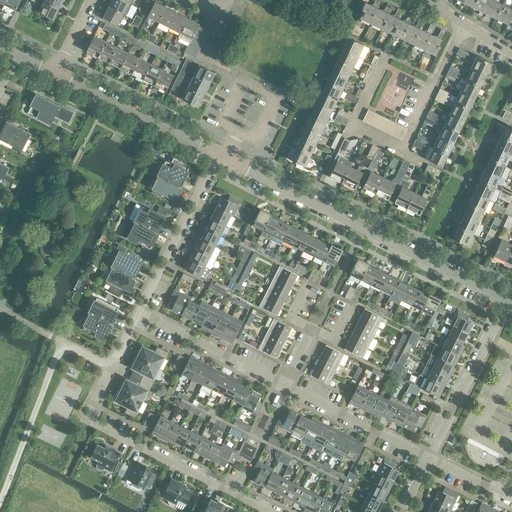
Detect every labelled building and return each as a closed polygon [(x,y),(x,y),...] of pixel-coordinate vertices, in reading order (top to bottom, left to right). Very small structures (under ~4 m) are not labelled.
[(13,15),(20,0),(6,0),(2,9),(13,15)] [(59,8),(63,0),(45,0),(45,1),(59,8)] [(124,13),(129,2),(123,0),(112,0),(109,6),(124,13)] [(369,24),(377,8),(380,0),(375,0),(373,6),(365,2),(361,11),(363,12),(360,18),(358,18),(355,25),(362,29),(365,22),(369,24)] [(473,8),(477,0),(463,0),(462,3),(473,8)] [(477,0),(473,8),(484,14),(490,0),(477,0)] [(495,19),(502,5),(492,0),(490,0),(484,14),(495,19)] [(53,19),(59,8),(45,1),(39,12),(53,19)] [(159,22),(166,7),(155,2),(148,16),(159,22)] [(379,29),(387,13),(391,5),(387,3),(383,11),(377,8),(369,24),(379,29)] [(507,25),(511,13),(511,9),(502,5),(495,19),(507,25)] [(118,25),(124,13),(109,6),(104,17),(118,25)] [(170,27),(177,13),(166,7),(159,22),(170,27)] [(398,18),(402,10),(398,8),(394,16),(387,13),(379,29),(391,34),(398,18)] [(181,33),(188,18),(177,13),(170,27),(181,33)] [(409,23),(413,16),(409,14),(405,21),(398,18),(391,34),(401,39),(409,23)] [(193,37),(195,32),(198,26),(199,24),(188,18),(181,33),(179,37),(190,43),(193,37)] [(420,29),(423,21),(419,19),(416,27),(409,23),(401,39),(412,45),(420,29)] [(111,32),(113,27),(106,23),(103,28),(111,32)] [(423,50),(431,34),(435,26),(430,24),(427,32),(420,29),(412,45),(423,50)] [(206,38),(209,32),(198,26),(195,32),(206,38)] [(118,36),(121,31),(113,27),(111,32),(118,36)] [(438,46),(445,31),(441,29),(438,37),(431,34),(423,50),(436,56),(440,47),(438,46)] [(203,43),(206,38),(195,32),(193,37),(203,43)] [(133,43),(136,38),(128,35),(126,39),(133,43)] [(98,57),(106,41),(94,36),(87,51),(98,57)] [(200,48),(203,43),(193,37),(190,43),(200,48)] [(141,47),(143,42),(136,38),(133,43),(141,47)] [(358,57),(364,46),(348,38),(342,50),(358,57)] [(109,63),(117,47),(106,41),(98,57),(109,63)] [(198,54),(200,48),(190,43),(187,48),(198,54)] [(156,54),(158,50),(151,46),(149,51),(156,54)] [(120,68),(128,52),(117,47),(109,63),(120,68)] [(195,59),(198,54),(187,48),(185,54),(195,59)] [(467,60),(470,54),(459,49),(456,55),(467,60)] [(163,58),(166,53),(158,50),(156,54),(163,58)] [(353,68),(358,57),(342,50),(337,61),(353,68)] [(132,74),(140,58),(128,52),(120,68),(132,74)] [(179,66),(181,61),(173,57),(171,62),(179,66)] [(486,76),(492,64),(476,57),(471,69),(486,76)] [(143,79),(151,64),(140,58),(132,74),(143,79)] [(186,74),(192,62),(187,60),(181,71),(186,74)] [(348,79),(353,68),(337,61),(332,72),(348,79)] [(154,85),(162,69),(151,64),(143,79),(154,85)] [(209,85),(215,74),(199,66),(193,78),(209,85)] [(459,77),(462,71),(451,66),(448,71),(459,77)] [(166,91),(174,75),(162,69),(154,85),(166,91)] [(480,87),(486,76),(471,69),(465,80),(480,87)] [(180,85),(186,74),(181,71),(175,83),(180,85)] [(456,82),(459,77),(448,71),(445,77),(456,82)] [(342,90),(348,79),(332,72),(327,83),(342,90)] [(203,97),(209,85),(193,78),(188,89),(203,97)] [(475,99),(480,87),(465,80),(460,91),(475,99)] [(176,92),(180,85),(175,83),(172,90),(176,92)] [(337,101),(342,90),(327,83),(321,94),(337,101)] [(457,97),(451,94),(440,88),(437,94),(470,110),(475,99),(460,91),(457,97)] [(198,108),(203,97),(188,89),(182,100),(198,108)] [(359,98),(355,96),(347,92),(344,99),(356,104),(359,98)] [(75,112),(60,105),(38,94),(29,112),(51,123),(55,115),(70,122),(75,112)] [(332,112),(337,101),(321,94),(316,105),(332,112)] [(464,121),(470,110),(437,94),(434,100),(452,108),(449,114),(464,121)] [(327,123),(332,112),(316,105),(311,116),(327,123)] [(347,114),(339,110),(337,114),(348,120),(352,113),(348,111),(347,114)] [(368,124),(374,113),(368,110),(363,121),(368,124)] [(437,122),(440,117),(429,111),(426,117),(437,122)] [(374,127),(379,116),(374,113),(368,124),(374,127)] [(345,126),(348,120),(337,114),(334,121),(345,126)] [(459,133),(464,121),(449,114),(443,125),(459,133)] [(321,134),(327,123),(311,116),(305,127),(321,134)] [(380,129),(385,118),(379,116),(374,127),(380,129)] [(435,128),(437,122),(426,117),(423,122),(435,128)] [(385,132),(390,121),(385,118),(380,129),(385,132)] [(8,123),(0,139),(22,149),(22,150),(30,134),(31,134),(7,121),(7,122),(8,123)] [(391,135),(396,124),(393,122),(390,121),(385,132),(391,135)] [(396,137),(402,126),(396,124),(391,135),(396,137)] [(453,144),(459,133),(443,125),(438,137),(453,144)] [(511,141),(511,127),(507,125),(501,137),(511,141)] [(402,140),(407,129),(402,126),(396,137),(402,140)] [(316,145),(321,134),(305,127),(300,138),(316,145)] [(426,145),(429,140),(418,134),(415,140),(426,145)] [(448,155),(453,144),(438,137),(433,148),(448,155)] [(511,155),(511,152),(511,141),(501,137),(496,148),(511,155)] [(311,156),(316,145),(300,138),(295,149),(311,156)] [(344,154),(350,141),(344,139),(338,151),(344,154)] [(424,151),(426,145),(415,140),(413,145),(424,151)] [(372,161),(378,148),(372,145),(366,158),(372,161)] [(375,194),(383,178),(373,173),(383,151),(378,148),(372,161),(368,169),(365,175),(368,176),(363,188),(375,194)] [(442,167),(448,155),(433,148),(427,160),(442,167)] [(505,166),(511,155),(496,148),(490,159),(505,166)] [(305,168),(311,156),(295,149),(289,160),(295,162),(294,163),(297,165),(297,164),(305,168)] [(190,166),(174,158),(171,164),(166,162),(158,177),(156,176),(159,178),(179,187),(190,166)] [(500,178),(505,166),(490,159),(485,171),(500,178)] [(342,183),(349,167),(337,161),(329,177),(342,183)] [(397,190),(410,163),(404,161),(393,183),(383,178),(375,194),(388,200),(393,188),(397,190)] [(407,209),(414,193),(407,189),(410,183),(407,181),(415,166),(410,163),(397,190),(400,191),(394,203),(407,209)] [(365,175),(368,169),(359,164),(356,171),(349,167),(342,183),(354,189),(362,173),(365,175)] [(438,176),(440,171),(428,165),(425,170),(438,176)] [(495,189),(500,178),(485,171),(479,182),(495,189)] [(182,189),(179,187),(159,178),(151,193),(173,204),(180,189),(182,190),(182,189)] [(489,200),(495,189),(479,182),(474,193),(489,200)] [(427,199),(433,187),(427,185),(422,196),(414,193),(407,209),(419,215),(427,199)] [(511,197),(511,190),(503,186),(501,192),(511,197)] [(509,203),(511,197),(501,192),(498,197),(509,203)] [(484,212),(489,200),(474,193),(468,205),(484,212)] [(241,201),(230,196),(227,201),(221,198),(216,208),(231,215),(230,216),(233,217),(241,201)] [(504,214),(506,209),(495,203),(492,209),(504,214)] [(478,223),(484,212),(468,205),(463,216),(478,223)] [(133,221),(133,222),(136,224),(157,233),(164,218),(162,217),(157,214),(143,207),(135,222),(133,221)] [(226,226),(230,216),(231,215),(216,208),(211,218),(226,226)] [(263,231),(271,216),(271,215),(260,209),(255,220),(251,219),(243,235),(247,236),(252,225),(263,231)] [(273,236),(280,221),(271,216),(263,231),(260,236),(270,241),(273,236)] [(473,234),(478,223),(463,216),(458,227),(473,234)] [(509,230),(511,222),(511,217),(508,216),(503,227),(509,230)] [(498,226),(501,220),(495,217),(492,223),(498,226)] [(221,236),(226,226),(211,218),(206,228),(221,236)] [(283,241),(290,226),(280,221),(273,236),(283,241)] [(136,224),(129,239),(150,249),(158,234),(159,235),(160,235),(157,233),(136,224)] [(293,246),(300,231),(290,226),(283,241),(293,246)] [(215,246),(221,236),(206,228),(203,227),(198,237),(215,246)] [(467,246),(473,234),(458,227),(452,239),(467,246)] [(303,251),(310,236),(300,231),(293,246),(303,251)] [(490,243),(493,237),(487,234),(484,240),(490,243)] [(313,256),(320,241),(310,236),(303,251),(313,256)] [(210,256),(215,246),(198,237),(193,248),(210,256)] [(488,248),(490,243),(484,240),(481,245),(488,248)] [(505,262),(511,246),(511,245),(501,240),(493,256),(505,262)] [(323,261),(330,246),(320,241),(313,256),(323,261)] [(111,267),(113,269),(134,278),(141,263),(140,262),(142,257),(119,245),(116,251),(120,253),(112,267),(111,267)] [(264,254),(266,250),(256,245),(254,249),(264,254)] [(334,266),(342,250),(331,245),(330,246),(323,261),(334,266)] [(205,266),(210,256),(193,248),(188,258),(205,266)] [(274,259),(276,255),(266,250),(264,254),(274,259)] [(252,265),(258,254),(254,252),(248,263),(252,265)] [(210,269),(205,266),(188,258),(182,268),(204,279),(210,269)] [(361,280),(368,265),(369,264),(358,258),(350,274),(361,280)] [(241,271),(246,261),(242,259),(237,269),(241,271)] [(247,275),(252,265),(248,263),(243,273),(247,275)] [(304,274),(307,268),(297,263),(294,269),(304,274)] [(371,285),(378,270),(368,265),(361,280),(371,285)] [(293,285),(298,275),(280,266),(274,276),(293,285)] [(313,282),(319,271),(313,268),(307,279),(313,282)] [(113,269),(106,284),(111,287),(108,292),(119,298),(120,297),(119,297),(122,292),(127,295),(135,280),(136,280),(137,280),(134,278),(113,269)] [(235,282),(241,271),(237,269),(232,280),(235,282)] [(381,290),(388,275),(378,270),(371,285),(381,290)] [(319,285),(325,273),(319,271),(313,282),(319,285)] [(192,284),(195,279),(183,273),(180,279),(192,284)] [(242,285),(247,275),(243,273),(238,284),(242,285)] [(391,295),(398,280),(388,275),(381,290),(391,295)] [(288,295),(293,285),(274,276),(269,286),(288,295)] [(232,293),(234,288),(233,287),(235,282),(232,280),(226,290),(227,290),(232,293)] [(401,300),(408,285),(398,280),(391,295),(401,300)] [(218,292),(220,287),(211,282),(208,288),(218,292)] [(411,305),(418,290),(408,285),(401,300),(411,305)] [(283,306),(288,295),(269,286),(264,297),(283,306)] [(350,301),(356,289),(350,286),(344,298),(350,301)] [(227,290),(226,290),(220,287),(218,292),(224,295),(227,290)] [(355,303),(361,292),(356,289),(350,301),(355,303)] [(189,301),(191,298),(175,290),(169,301),(174,304),(172,310),(181,315),(189,300),(189,301)] [(421,310),(428,295),(418,290),(411,305),(421,310)] [(421,310),(432,315),(436,308),(440,299),(429,294),(428,295),(421,310)] [(277,316),(283,306),(264,297),(259,307),(277,316)] [(111,324),(119,309),(97,298),(90,313),(88,312),(88,313),(91,314),(111,324)] [(199,305),(189,301),(189,300),(181,315),(191,320),(199,305)] [(201,325),(211,306),(201,301),(199,305),(191,320),(201,325)] [(382,313),(384,309),(374,304),(372,308),(382,313)] [(210,332),(221,311),(211,306),(201,325),(200,327),(210,332)] [(378,328),(383,317),(365,308),(360,319),(378,328)] [(392,318),(394,314),(384,309),(382,313),(392,318)] [(467,334),(472,324),(466,321),(469,315),(457,310),(449,326),(452,327),(467,334)] [(220,338),(231,316),(221,311),(210,332),(220,338)] [(114,325),(111,324),(91,314),(83,329),(104,340),(112,325),(114,326),(114,325)] [(231,343),(239,326),(241,322),(231,316),(220,338),(231,343)] [(285,337),(291,327),(272,318),(267,328),(285,337)] [(373,338),(378,328),(360,319),(355,329),(373,338)] [(462,344),(467,334),(452,327),(447,337),(462,344)] [(280,348),(285,337),(267,328),(262,339),(280,348)] [(368,348),(373,338),(355,329),(350,339),(368,348)] [(465,345),(462,344),(447,337),(442,347),(459,356),(465,345)] [(275,358),(280,348),(262,339),(257,349),(275,358)] [(372,350),(368,348),(350,339),(344,350),(363,359),(363,358),(367,360),(372,350)] [(339,364),(344,353),(326,344),(321,355),(339,364)] [(454,366),(459,356),(442,347),(436,344),(430,354),(437,357),(454,366)] [(166,359),(169,353),(157,347),(154,353),(143,347),(141,351),(139,350),(135,357),(159,368),(164,358),(166,359)] [(394,362),(399,351),(395,349),(390,360),(394,362)] [(179,370),(186,357),(179,354),(173,367),(179,370)] [(334,374),(339,364),(321,355),(315,365),(334,374)] [(192,379),(201,362),(190,356),(182,374),(192,379)] [(153,386),(156,379),(154,378),(159,368),(135,357),(132,363),(134,364),(132,368),(144,374),(141,380),(153,386)] [(449,376),(454,366),(437,357),(432,367),(449,376)] [(389,372),(394,362),(390,360),(385,370),(389,372)] [(202,384),(211,367),(201,362),(192,379),(202,384)] [(329,385),(334,374),(315,365),(310,376),(329,385)] [(213,389),(221,372),(211,367),(202,384),(213,389)] [(444,386),(449,376),(432,367),(427,378),(444,386)] [(223,394),(232,377),(221,372),(213,389),(223,394)] [(233,399),(240,385),(242,382),(232,377),(223,394),(233,399)] [(439,397),(444,386),(427,378),(422,388),(439,397)] [(149,392),(153,386),(141,380),(138,386),(126,380),(124,384),(122,383),(119,389),(142,401),(147,391),(149,392)] [(243,405),(251,390),(240,385),(233,399),(243,404),(243,405)] [(360,407),(368,390),(358,385),(349,402),(360,407)] [(136,419),(139,412),(137,411),(142,401),(119,389),(116,396),(118,397),(116,401),(127,407),(124,413),(136,419)] [(258,415),(263,404),(258,401),(261,395),(251,390),(243,405),(243,404),(241,407),(258,415)] [(370,412),(379,395),(368,390),(360,407),(370,412)] [(432,404),(435,399),(423,393),(420,399),(432,404)] [(380,418),(382,415),(389,400),(379,395),(370,412),(380,418)] [(392,420),(401,401),(391,396),(389,400),(382,415),(392,420)] [(203,409),(205,405),(194,400),(193,404),(203,409)] [(402,425),(409,411),(409,410),(410,408),(411,406),(401,401),(392,420),(402,425)] [(189,411),(191,407),(186,405),(181,402),(179,405),(189,411)] [(213,414),(215,410),(205,405),(203,409),(213,414)] [(421,427),(426,416),(410,408),(409,410),(409,411),(402,425),(412,430),(415,424),(421,427)] [(223,419),(225,415),(215,410),(213,414),(223,419)] [(293,430),(301,415),(290,410),(287,416),(282,413),(276,424),(293,433),(294,430),(293,430)] [(150,429),(156,416),(150,412),(143,426),(150,429)] [(303,435),(311,420),(301,415),(293,430),(294,430),(303,435)] [(162,438),(171,421),(160,416),(152,433),(162,438)] [(314,440),(322,423),(312,417),(311,420),(303,435),(314,440)] [(249,432),(252,426),(236,418),(233,424),(249,432)] [(172,444),(174,441),(181,426),(171,421),(162,438),(172,444)] [(223,432),(225,428),(227,425),(221,422),(220,426),(218,429),(223,432)] [(324,445),(333,428),(322,423),(314,440),(324,445)] [(184,446),(191,431),(181,426),(174,441),(184,446)] [(334,450),(343,433),(333,428),(324,445),(334,450)] [(194,451),(201,437),(191,431),(184,446),(194,451)] [(344,455),(353,438),(343,433),(334,450),(344,455)] [(278,447),(281,441),(270,436),(268,441),(278,447)] [(204,456),(212,442),(201,437),(194,451),(204,456)] [(355,461),(364,443),(353,438),(344,455),(355,461)] [(214,461),(222,447),(212,442),(204,456),(214,461)] [(233,463),(239,452),(223,444),(222,447),(214,461),(225,467),(228,461),(233,463)] [(107,450),(97,445),(91,457),(98,461),(97,464),(97,467),(98,469),(101,470),(103,470),(105,468),(111,471),(120,453),(108,447),(107,450)] [(366,461),(371,450),(366,447),(358,463),(362,465),(364,461),(366,461)] [(395,478),(399,470),(393,467),(396,462),(384,456),(376,472),(379,474),(380,471),(395,478)] [(301,466),(302,463),(292,457),(290,461),(301,466)] [(118,474),(124,464),(119,461),(115,469),(115,470),(114,472),(118,474)] [(150,487),(156,474),(149,471),(150,468),(136,461),(127,479),(133,482),(131,485),(140,489),(143,483),(150,487)] [(272,472),(274,469),(258,461),(252,473),(257,476),(254,481),(265,487),(272,472)] [(123,477),(126,470),(128,466),(124,464),(118,474),(123,477)] [(291,475),(293,470),(289,464),(288,466),(284,475),(291,475)] [(345,480),(347,476),(336,471),(334,475),(345,480)] [(348,484),(354,473),(350,471),(347,476),(345,480),(344,482),(348,484)] [(389,491),(395,478),(380,471),(379,474),(374,483),(389,491)] [(275,492),(282,477),(272,472),(265,487),(275,492)] [(285,497),(293,482),(282,477),(275,492),(285,497)] [(341,487),(343,483),(333,478),(331,482),(341,487)] [(183,485),(172,479),(169,483),(164,481),(158,492),(164,495),(163,497),(169,500),(168,500),(169,503),(170,505),(172,506),(175,506),(177,504),(178,501),(186,505),(192,492),(182,487),(183,485)] [(295,502),(303,487),(293,482),(285,497),(295,502)] [(343,494),(348,484),(344,482),(343,483),(341,487),(339,492),(343,494)] [(386,502),(391,492),(389,491),(374,483),(369,494),(386,502)] [(306,507),(313,493),(303,487),(295,502),(306,507)] [(439,491),(434,501),(449,508),(448,509),(451,510),(459,494),(448,488),(445,494),(439,491)] [(308,511),(315,511),(323,498),(313,493),(306,507),(304,510),(308,511)] [(378,511),(381,511),(386,502),(369,494),(363,504),(378,511)] [(329,511),(334,503),(323,498),(315,511),(329,511)] [(200,505),(196,511),(227,511),(229,508),(211,499),(208,503),(203,501),(202,500),(201,503),(200,505)] [(434,501),(429,511),(430,511),(446,511),(448,509),(449,508),(434,501)] [(466,511),(473,511),(477,504),(472,501),(470,505),(466,511)] [(481,505),(477,511),(490,511),(492,508),(482,503),(481,505)]
